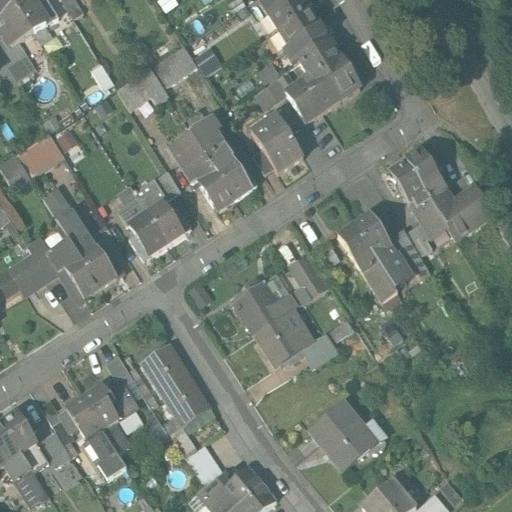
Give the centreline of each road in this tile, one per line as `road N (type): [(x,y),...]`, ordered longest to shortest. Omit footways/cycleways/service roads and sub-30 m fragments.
road 1 (residential): [(342,0),(415,117),(157,284)]
road 2 (residential): [(157,284),(225,399),(308,511)]
road 3 (residential): [(157,284),(0,383)]
road 4 (residential): [(511,122),(434,0)]
